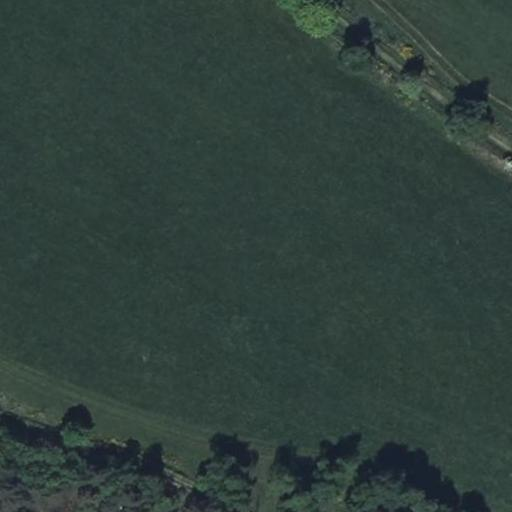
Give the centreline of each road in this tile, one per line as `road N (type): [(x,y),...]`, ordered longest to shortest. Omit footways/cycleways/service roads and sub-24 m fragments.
road 1 (track): [(0,380),(293,511)]
road 2 (track): [(335,0),(511,124)]
